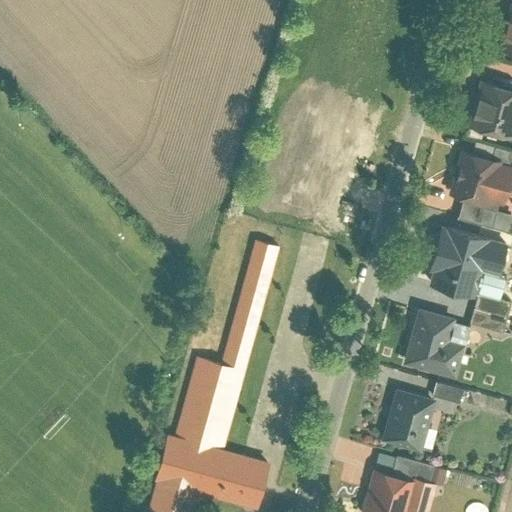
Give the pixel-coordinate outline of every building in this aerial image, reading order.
[(511,0),(508,0),(498,42),(511,45),(511,0)] [(511,128),(511,76),(481,70),(470,118),(511,128)] [(459,140),(448,187),(463,191),(497,199),(504,200),(511,166),(511,158),(502,156),(503,150),(459,140)] [(497,199),(463,191),(458,211),(508,224),(511,207),(496,203),(497,199)] [(425,276),(474,289),(480,263),(499,268),(507,236),(439,219),(425,276)] [(186,394),(177,429),(223,441),(277,246),(256,241),(212,401),(186,394)] [(508,296),(477,288),(470,317),(501,325),(508,296)] [(401,355),(455,370),(464,337),(448,333),(455,310),(417,299),(401,355)] [(461,381),(435,374),(432,388),(458,395),(461,381)] [(394,379),(379,432),(420,443),(434,390),(394,379)] [(177,429),(166,427),(147,502),(187,511),(191,511),(198,485),(254,499),(267,452),(223,441),(177,429)] [(391,462),(428,472),(432,457),(395,448),(391,462)] [(391,462),(372,457),(359,506),(383,511),(424,511),(435,474),(428,472),(391,462)]
